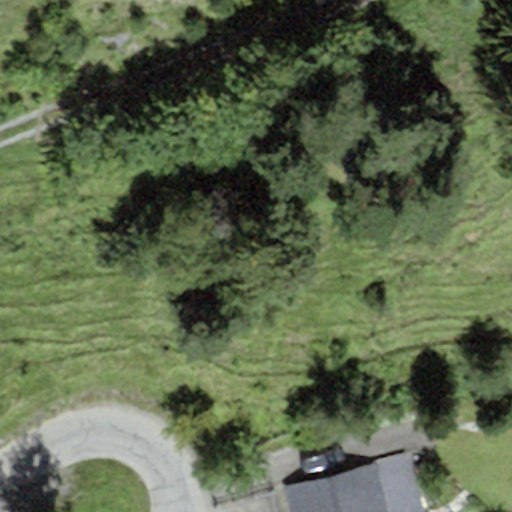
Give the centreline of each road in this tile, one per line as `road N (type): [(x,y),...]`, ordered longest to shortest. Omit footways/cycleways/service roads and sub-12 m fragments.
road 1 (track): [(0,134),(368,0)]
road 2 (residential): [(174,511),(167,475),(148,447),(114,434),(78,436),(0,473)]
